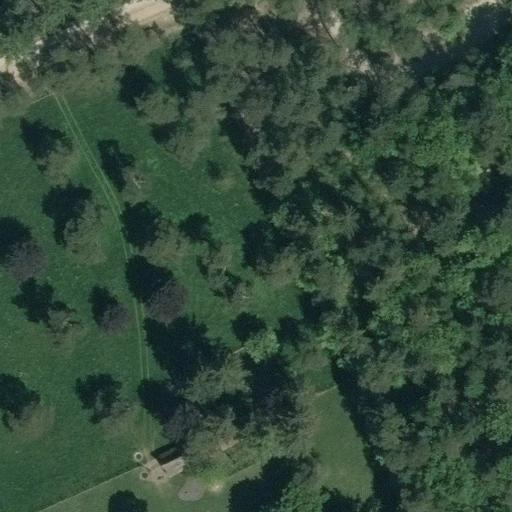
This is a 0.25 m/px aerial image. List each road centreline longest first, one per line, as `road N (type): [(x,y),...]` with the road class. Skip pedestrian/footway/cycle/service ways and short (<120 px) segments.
road 1 (track): [(306,0),(348,91),(511,19)]
road 2 (track): [(0,74),(168,0)]
